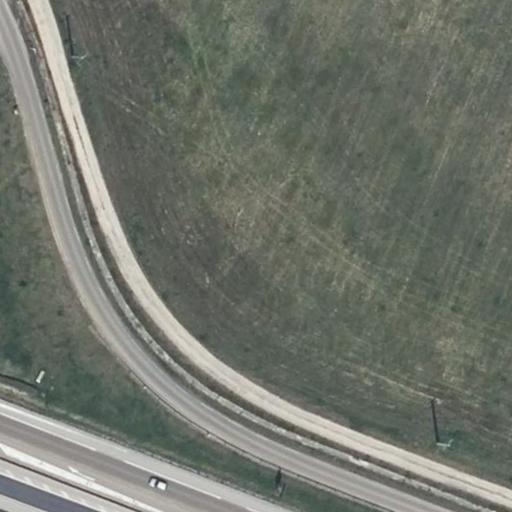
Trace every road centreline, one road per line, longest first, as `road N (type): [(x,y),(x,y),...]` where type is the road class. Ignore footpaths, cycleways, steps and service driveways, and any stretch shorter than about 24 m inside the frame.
road 1 (track): [(38,0),(114,238),(165,319),(242,386),(291,415),(511,500)]
road 2 (tertiary): [(423,511),(227,430),(135,356),(76,255),(0,17)]
road 3 (primary): [(212,511),(0,427)]
